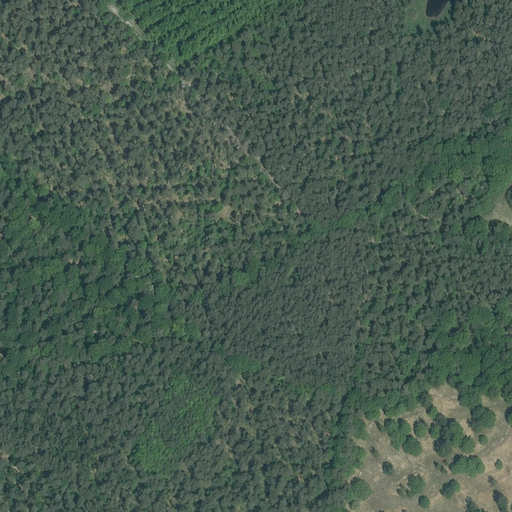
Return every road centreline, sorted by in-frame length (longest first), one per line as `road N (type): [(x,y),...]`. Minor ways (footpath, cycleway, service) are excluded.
road 1 (track): [(109,0),(322,233)]
road 2 (track): [(368,207),(483,153)]
